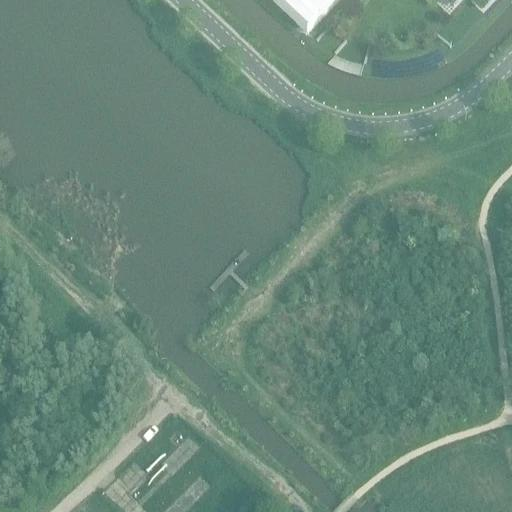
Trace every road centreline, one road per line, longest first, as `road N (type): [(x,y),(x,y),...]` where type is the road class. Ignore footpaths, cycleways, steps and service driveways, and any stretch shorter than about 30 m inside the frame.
road 1 (unclassified): [(511,60),(436,117),(353,126),(282,94),(182,0)]
road 2 (track): [(0,413),(27,385),(71,381),(109,404),(78,448),(55,470),(33,450),(41,422)]
road 3 (track): [(41,422),(0,294)]
